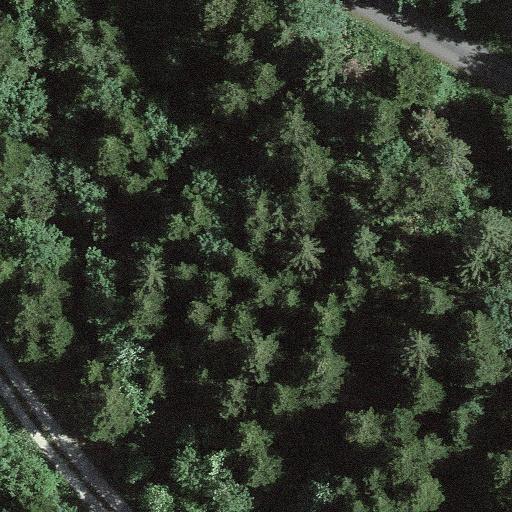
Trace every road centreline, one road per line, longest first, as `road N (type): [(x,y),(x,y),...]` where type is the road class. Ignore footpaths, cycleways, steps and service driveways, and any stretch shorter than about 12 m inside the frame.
road 1 (track): [(118,511),(0,363)]
road 2 (unclassified): [(511,82),(348,0)]
